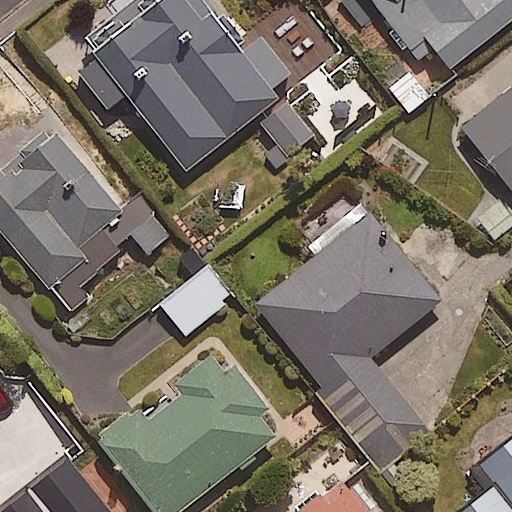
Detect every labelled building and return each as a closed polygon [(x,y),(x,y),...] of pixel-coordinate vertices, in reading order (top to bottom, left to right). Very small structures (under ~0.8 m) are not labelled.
[(237,52),(196,0),(133,0),(81,40),(182,171),(253,116),(282,154),(308,133),(271,85),(289,71),(261,34),(237,52)] [(511,0),(371,0),(420,62),(437,49),(450,66),(511,16),(511,0)] [(409,75),(387,96),(411,120),(433,99),(409,75)] [(511,94),(462,135),(511,197),(511,94)] [(0,236),(72,316),(90,299),(80,289),(134,240),(147,254),(168,235),(135,199),(118,213),(55,143),(48,150),(40,141),(22,158),(30,166),(5,188),(0,181),(0,236)] [(361,211),(317,245),(326,256),(255,312),(382,472),(427,437),(369,364),(439,309),(361,211)] [(233,301),(208,269),(159,307),(184,339),(233,301)] [(258,423),(266,417),(230,370),(218,380),(208,367),(172,395),(178,403),(147,427),(139,416),(96,449),(144,511),(186,511),(274,443),(258,423)] [(495,493),(510,511),(511,511),(511,445),(479,473),(495,493)] [(366,511),(343,482),(302,511),(366,511)] [(510,511),(495,493),(472,511),(510,511)]
